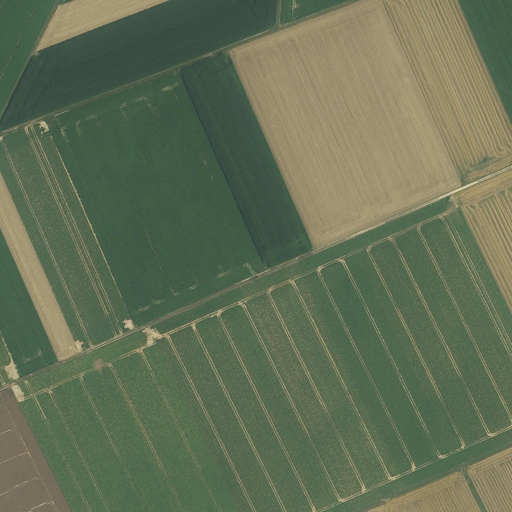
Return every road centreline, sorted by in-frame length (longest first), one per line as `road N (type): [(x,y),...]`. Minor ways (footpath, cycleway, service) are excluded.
road 1 (track): [(0,394),(511,171)]
road 2 (track): [(0,139),(358,0)]
road 3 (track): [(58,0),(0,125)]
